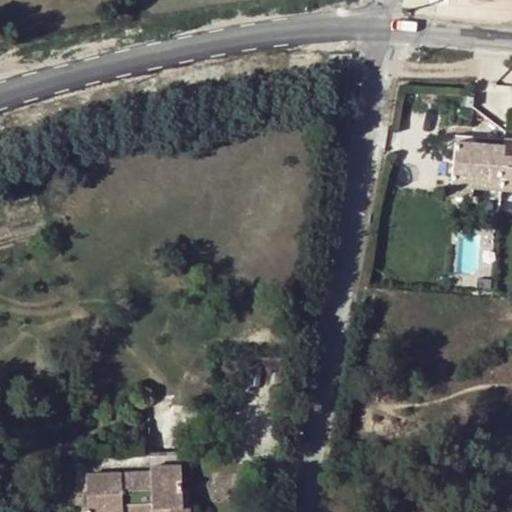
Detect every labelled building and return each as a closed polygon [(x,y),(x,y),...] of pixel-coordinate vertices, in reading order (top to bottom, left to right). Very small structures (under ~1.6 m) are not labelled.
[(511,142),(455,137),(455,144),(511,147),(511,142)] [(511,147),(455,144),(450,197),(471,198),(472,190),(511,193),(511,147)] [(471,198),(511,201),(511,193),(472,190),(471,198)] [(85,475),(86,511),(122,511),(123,511),(152,510),(152,511),(189,511),(189,508),(176,509),(175,491),(183,489),(181,465),(150,467),(150,473),(85,475)] [(188,489),(183,489),(175,491),(176,509),(189,508),(188,489)]
